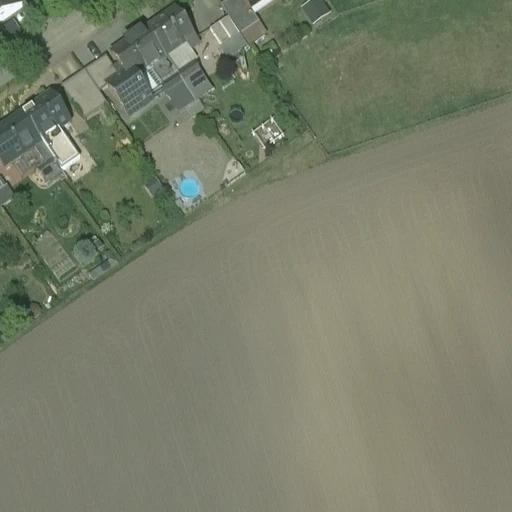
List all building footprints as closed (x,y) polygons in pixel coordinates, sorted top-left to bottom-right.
[(0,0),(0,24),(22,9),(15,0),(0,0)] [(236,0),(233,0),(221,8),(241,37),(258,26),(248,13),(246,14),(236,0)] [(236,0),(246,14),(248,13),(266,0),(236,0)] [(313,27),(332,19),(325,0),(305,8),(313,27)] [(176,12),(146,32),(166,60),(186,46),(191,52),(191,53),(199,47),(176,12)] [(226,22),(208,35),(221,52),(239,39),(226,22)] [(146,32),(111,56),(121,71),(131,85),(136,81),(156,68),(160,73),(154,77),(180,115),(196,105),(186,89),(177,77),(166,60),(146,32)] [(106,60),(85,75),(99,95),(108,89),(121,81),(116,74),(106,60)] [(192,66),(177,77),(186,89),(201,79),(192,66)] [(131,85),(121,71),(116,74),(121,81),(108,89),(129,119),(151,104),(136,81),(131,85)] [(85,75),(60,92),(77,115),(101,98),(99,95),(85,75)] [(48,98),(22,116),(41,144),(67,126),(48,98)] [(22,116),(0,131),(0,143),(14,163),(41,144),(22,116)] [(66,151),(52,161),(61,173),(75,163),(66,151)] [(52,161),(36,173),(45,185),(61,173),(52,161)]
